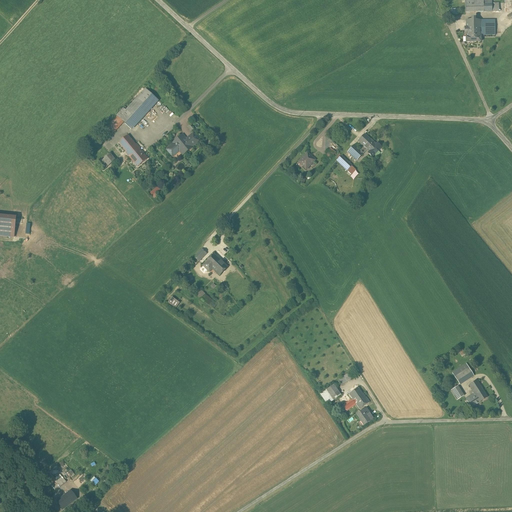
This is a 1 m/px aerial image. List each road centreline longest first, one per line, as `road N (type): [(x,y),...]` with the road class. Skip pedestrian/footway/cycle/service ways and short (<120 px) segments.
road 1 (unclassified): [(488,122),(279,110),(158,0)]
road 2 (residential): [(239,511),(379,423),(511,419)]
